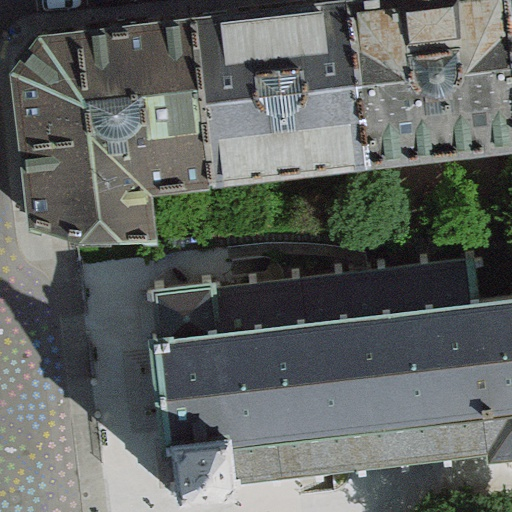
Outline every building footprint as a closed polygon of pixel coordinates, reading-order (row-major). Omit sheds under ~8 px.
[(373,156),(353,0),(352,0),(197,18),(217,174),(373,156)] [(511,141),(511,8),(511,0),(353,0),(373,156),(511,141)] [(217,174),(197,18),(45,34),(19,69),(38,219),(79,230),(155,231),(151,182),(217,174)] [(228,326),(483,298),(478,265),(477,257),(223,286),(228,326)] [(228,326),(223,286),(222,281),(151,289),(152,300),(160,300),(164,333),(228,326)] [(228,326),(164,333),(156,335),(167,437),(233,429),(235,441),(511,413),(511,295),(483,298),(228,326)] [(511,413),(235,441),(238,476),(492,448),(511,413)] [(511,454),(511,413),(492,448),(493,457),(511,454)] [(235,441),(233,429),(167,437),(168,447),(178,446),(181,480),(173,481),(174,492),(183,490),(184,499),(194,497),(194,490),(230,486),(230,494),(240,493),(238,476),(235,441)]
